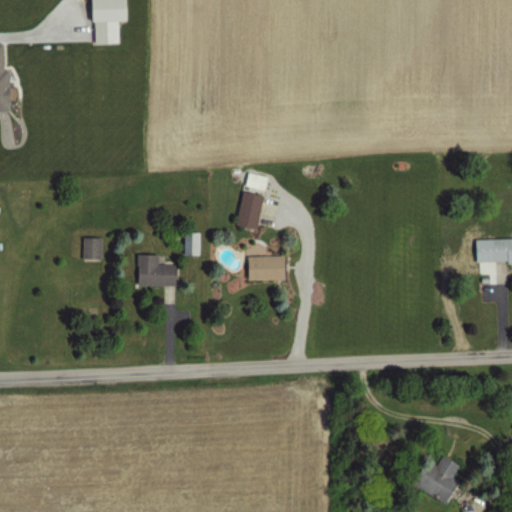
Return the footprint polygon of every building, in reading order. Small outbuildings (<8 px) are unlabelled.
[(84,0),(85,19),(99,18),(100,41),(113,41),(112,19),(120,19),(119,0),(84,0)] [(13,44),(0,44),(0,111),(14,111),(13,44)] [(242,169),(237,185),(258,190),(262,174),(242,169)] [(256,193),(249,226),(230,222),(237,189),(256,193)] [(268,195),(246,191),(240,225),(261,229),(268,195)] [(469,236),(470,258),(476,258),(477,280),(505,280),(504,262),(511,261),(511,229),(511,230),(511,235),(469,236)] [(177,232),(177,252),(193,252),(194,231),(177,232)] [(189,255),(203,255),(203,232),(189,232),(189,255)] [(95,235),(94,259),(76,259),(76,235),(95,235)] [(106,237),(87,237),(87,259),(106,259),(106,237)] [(129,252),(129,285),(171,285),(171,263),(152,263),(152,252),(129,252)] [(242,253),(242,278),(275,278),(275,253),(242,253)] [(452,465),(447,474),(454,479),(439,504),(404,481),(419,458),(429,465),(436,455),(452,465)]
